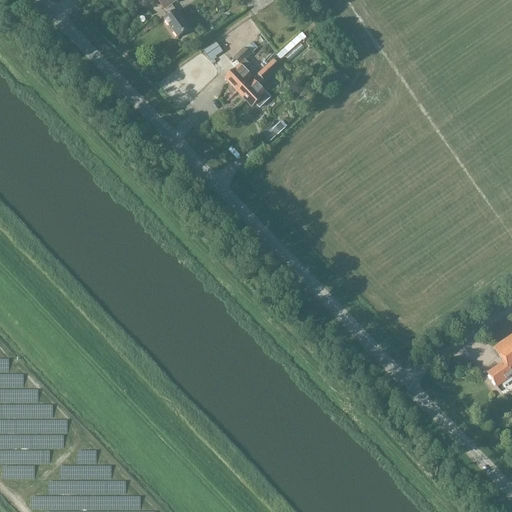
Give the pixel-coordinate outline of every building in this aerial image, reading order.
[(156,0),(164,11),(172,5),(179,0),(156,0)] [(172,5),(164,11),(168,16),(164,19),(179,38),(189,30),(172,5)] [(278,62),(303,39),(299,35),(274,58),(278,62)] [(203,51),(210,61),(222,52),(216,43),(203,51)] [(231,86),(237,93),(247,83),(252,78),(245,70),(249,66),(245,61),(255,51),(249,44),(244,48),(233,58),(239,66),(233,71),(226,79),(232,84),(231,86)] [(265,63),(275,57),(269,48),(260,54),(265,63)] [(279,68),(273,61),(258,75),(264,81),(279,68)] [(254,81),(249,86),(247,83),(237,93),(251,108),(255,104),(259,108),(270,98),(265,93),(264,93),(254,81)] [(280,123),(273,130),(278,136),(285,128),(280,123)] [(245,154),(251,160),(263,147),(257,141),(245,154)] [(511,379),(511,378),(511,335),(494,348),(503,363),(487,374),(496,387),(509,378),(511,379)]
